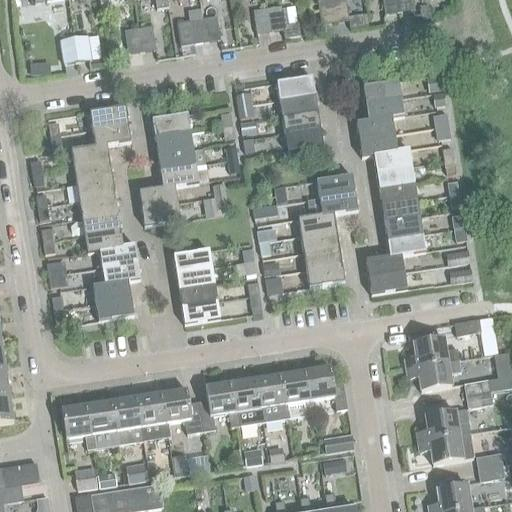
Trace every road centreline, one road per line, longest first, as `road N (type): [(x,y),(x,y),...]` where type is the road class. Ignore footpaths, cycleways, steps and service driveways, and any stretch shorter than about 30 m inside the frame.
road 1 (residential): [(0,100),(438,36)]
road 2 (residential): [(353,333),(38,380)]
road 3 (residential): [(38,380),(0,129)]
road 4 (residential): [(380,511),(353,333)]
road 5 (residential): [(491,309),(353,333)]
